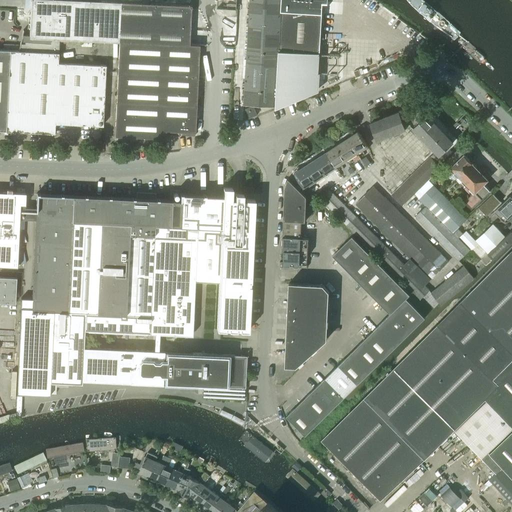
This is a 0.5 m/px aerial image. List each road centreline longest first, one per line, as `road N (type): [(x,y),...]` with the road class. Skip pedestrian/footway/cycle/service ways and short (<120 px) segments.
road 1 (unclassified): [(351,511),(262,408),(273,135)]
road 2 (unclassified): [(0,164),(172,164),(273,135)]
road 3 (residential): [(176,511),(128,489),(84,482),(0,505)]
road 4 (unclassified): [(273,135),(436,68)]
road 5 (unknown): [(372,511),(396,490),(453,469),(486,487),(489,511)]
